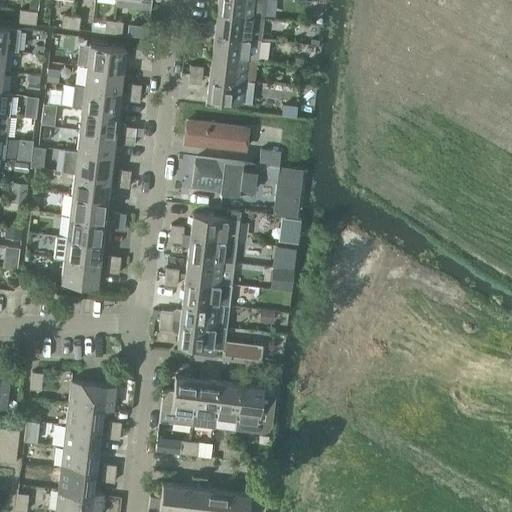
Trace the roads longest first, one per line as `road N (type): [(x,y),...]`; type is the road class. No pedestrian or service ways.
road 1 (residential): [(511,338),(407,280),(379,280),(359,301),(335,511)]
road 2 (residential): [(390,0),(373,144),(377,177),(511,259)]
road 3 (residential): [(174,0),(137,330)]
road 4 (residential): [(129,511),(146,373),(137,330)]
road 5 (residential): [(137,330),(0,329)]
